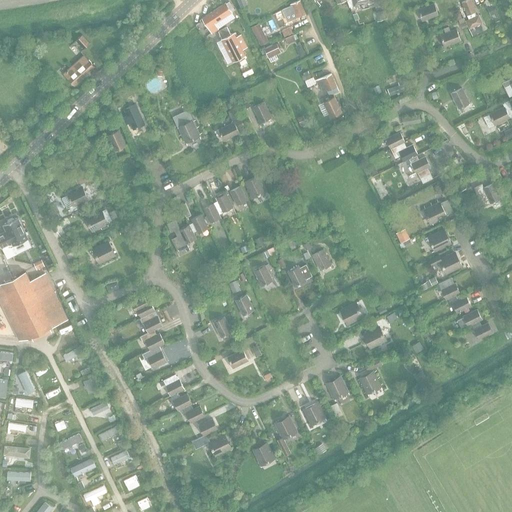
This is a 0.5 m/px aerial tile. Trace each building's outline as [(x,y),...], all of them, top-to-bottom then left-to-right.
[(286,8),(292,22),(300,19),(298,17),(305,14),(299,0),(290,4),(291,6),(286,8)] [(477,15),(475,16),(473,12),(476,11),(471,0),(466,0),(462,2),(469,19),(466,20),(466,22),(460,24),(462,28),(468,26),(472,36),(483,31),(479,23),(481,23),(477,15)] [(201,18),(211,33),(222,25),(219,20),(232,12),(226,2),(201,18)] [(418,10),(422,21),(438,14),(434,3),(418,10)] [(258,23),(252,26),(260,44),(267,40),(258,23)] [(281,30),(284,36),(292,32),(289,26),(281,30)] [(456,29),(450,31),(448,26),(443,28),(445,33),(440,35),(444,46),(461,40),(456,29)] [(235,32),(230,34),(227,27),(218,31),(233,61),(235,60),(238,66),(246,62),(243,56),(244,55),(241,49),(247,46),(241,34),(237,36),(235,32)] [(326,33),(330,43),(339,39),(335,29),(326,33)] [(75,40),(84,49),(90,43),(82,34),(75,40)] [(264,49),(268,58),(281,52),(276,43),(264,49)] [(66,79),(72,86),(93,67),(83,55),(66,70),(70,75),(66,79)] [(329,95),(338,91),(331,73),(318,79),(323,92),(327,90),(329,95)] [(406,82),(403,83),(401,80),(398,82),(399,85),(387,89),(390,95),(409,89),(406,82)] [(451,92),(459,108),(469,103),(462,87),(451,92)] [(323,101),(331,117),(342,112),(334,96),(323,101)] [(489,114),(494,125),(511,116),(511,108),(508,100),(503,103),(504,106),(489,114)] [(236,107),(232,109),(228,101),(221,105),(225,113),(228,112),(233,122),(218,129),(223,140),(239,133),(235,125),(243,122),(236,107)] [(253,107),(260,122),(271,117),(264,102),(253,107)] [(130,121),(133,129),(144,124),(135,104),(124,109),(127,115),(123,117),(126,123),(130,121)] [(199,134),(193,121),(191,122),(190,118),(191,118),(188,110),(173,117),(177,124),(180,123),(182,126),(178,128),(184,141),(199,134)] [(108,134),(115,150),(125,145),(118,130),(108,134)] [(391,148),(403,142),(405,141),(400,131),(386,138),(391,148)] [(403,142),(391,148),(395,157),(401,155),(404,161),(417,154),(413,144),(406,147),(403,142)] [(425,156),(419,159),(416,155),(409,159),(416,172),(417,172),(422,183),(432,178),(427,167),(430,166),(425,156)] [(245,183),(252,197),(266,190),(259,176),(245,183)] [(483,187),(490,203),(501,198),(494,182),(483,187)] [(490,203),(483,187),(481,183),(474,187),(483,206),(490,203)] [(230,191),(237,205),(247,200),(240,186),(230,191)] [(67,195),(72,205),(87,198),(82,187),(67,195)] [(213,203),(217,210),(221,208),(223,212),(233,207),(226,193),(216,198),(218,201),(213,203)] [(453,211),(447,199),(440,202),(446,214),(453,211)] [(425,209),(432,223),(445,216),(438,202),(425,209)] [(220,217),(217,210),(213,203),(204,208),(210,222),(220,217)] [(100,210),(87,217),(93,231),(107,224),(106,222),(111,220),(105,210),(101,212),(100,210)] [(191,219),(198,232),(208,228),(201,214),(191,219)] [(13,245),(27,238),(17,217),(13,219),(11,218),(7,220),(6,222),(2,224),(6,231),(2,233),(2,232),(0,233),(0,246),(1,247),(2,247),(7,258),(17,253),(13,245)] [(189,225),(180,229),(175,219),(166,223),(170,231),(174,230),(177,236),(171,239),(179,255),(190,250),(187,243),(195,238),(189,225)] [(395,233),(400,243),(409,238),(405,228),(395,233)] [(429,236),(436,250),(449,244),(442,229),(429,236)] [(93,248),(101,262),(114,256),(106,242),(93,248)] [(312,254),(320,270),(330,264),(323,249),(312,254)] [(447,273),(460,266),(453,252),(440,258),(438,253),(428,258),(432,266),(435,264),(438,269),(444,266),(447,273)] [(254,270),(262,285),(272,280),(265,264),(254,270)] [(288,271),(295,286),(306,281),(298,266),(288,271)] [(1,283),(28,338),(52,326),(26,271),(1,283)] [(438,283),(441,288),(453,282),(451,276),(438,283)] [(451,296),(457,293),(460,292),(455,282),(441,289),(446,299),(451,296)] [(236,299),(243,315),(254,309),(246,294),(236,299)] [(457,312),(463,309),(468,307),(471,305),(466,296),(452,303),(457,312)] [(136,307),(141,317),(155,310),(150,300),(136,307)] [(341,309),(348,323),(361,317),(354,302),(341,309)] [(467,324),(468,325),(482,319),(477,309),(463,316),(457,320),(460,327),(467,324)] [(148,332),(153,330),(162,325),(157,316),(143,322),(148,332)] [(214,321),(221,337),(232,331),(224,316),(214,321)] [(474,329),(479,339),(493,332),(488,322),(474,329)] [(364,333),(371,347),(385,341),(378,327),(364,333)] [(150,349),(155,347),(164,343),(159,333),(156,335),(153,330),(148,332),(140,336),(143,344),(146,342),(150,349)] [(66,361),(82,352),(79,346),(63,354),(66,361)] [(155,347),(150,349),(145,352),(152,367),(166,360),(161,351),(157,353),(155,347)] [(227,357),(233,367),(248,360),(243,349),(227,357)] [(0,358),(10,360),(11,353),(0,351),(0,358)] [(365,366),(367,371),(381,365),(378,360),(365,366)] [(359,379),(366,392),(380,385),(373,372),(359,379)] [(170,395),(177,392),(184,388),(180,379),(177,373),(155,384),(158,390),(166,386),(170,395)] [(43,377),(53,397),(59,394),(49,374),(43,377)] [(35,391),(28,375),(22,377),(27,387),(24,388),(26,392),(29,390),(30,393),(35,391)] [(80,389),(95,381),(92,375),(77,382),(80,389)] [(326,384),(333,397),(347,391),(340,377),(326,384)] [(178,410),(183,408),(190,404),(192,403),(187,394),(180,397),(177,392),(170,395),(178,410)] [(15,405),(32,407),(33,400),(16,398),(15,405)] [(94,415),(107,409),(104,402),(91,409),(94,415)] [(330,405),(336,417),(342,414),(336,402),(330,405)] [(304,410),(311,423),(325,416),(318,403),(304,410)] [(190,404),(183,408),(191,422),(205,416),(200,406),(193,409),(190,404)] [(57,420),(69,414),(66,409),(54,414),(57,420)] [(276,424),(282,437),(296,430),(289,417),(276,424)] [(199,425),(204,435),(217,428),(213,419),(199,425)] [(8,428),(25,431),(26,425),(8,422),(8,428)] [(101,441),(119,432),(116,425),(98,434),(101,441)] [(63,449),(82,439),(79,433),(59,442),(63,449)] [(209,441),(216,455),(230,448),(223,434),(209,441)] [(277,440),(284,454),(289,452),(282,437),(277,440)] [(121,449),(126,446),(123,439),(117,442),(121,449)] [(253,451),(260,464),(274,457),(267,444),(253,451)] [(3,455),(29,457),(30,447),(4,445),(3,455)] [(110,463),(129,455),(126,448),(107,457),(110,463)] [(75,476),(96,466),(92,457),(70,467),(75,476)] [(125,483),(137,477),(134,472),(122,478),(125,483)] [(86,501),(106,491),(103,485),(83,494),(86,501)] [(148,494),(132,501),(135,507),(142,504),(143,504),(147,502),(147,501),(150,500),(148,494)] [(48,511),(52,507),(45,501),(35,511),(48,511)]
